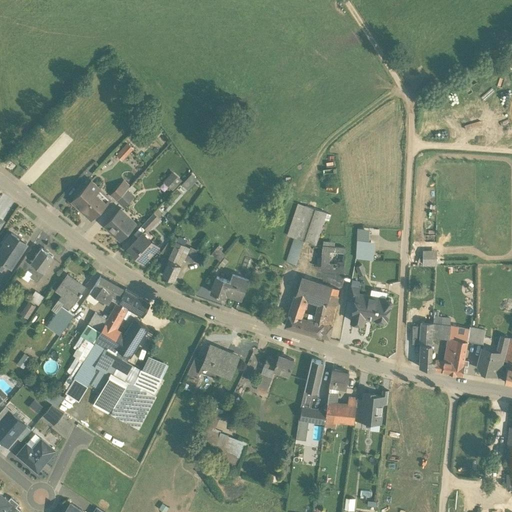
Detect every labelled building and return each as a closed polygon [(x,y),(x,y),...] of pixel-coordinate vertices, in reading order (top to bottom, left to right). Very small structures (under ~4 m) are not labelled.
[(116,152),(122,159),(134,148),(128,141),(116,152)] [(159,185),(164,191),(169,186),(172,189),(180,181),(171,172),(159,185)] [(191,172),(179,185),(185,191),(197,178),(191,172)] [(110,199),(91,181),(73,200),(79,207),(81,205),(93,216),(110,199)] [(121,185),(112,195),(117,199),(126,189),(121,185)] [(126,189),(117,199),(124,206),(133,196),(126,189)] [(305,206),(294,237),(295,237),(303,240),(303,241),(315,245),(326,213),(305,206)] [(132,226),(117,212),(105,224),(120,239),(132,226)] [(152,213),(142,224),(148,230),(158,218),(152,213)] [(12,231),(0,248),(0,257),(0,258),(0,257),(0,266),(2,267),(5,261),(11,265),(27,241),(12,231)] [(141,234),(130,246),(137,253),(136,254),(142,260),(147,254),(149,256),(159,246),(144,232),(141,234)] [(303,240),(295,237),(289,254),(298,257),(303,241),(303,240)] [(356,257),(373,258),(374,241),(356,240),(356,257)] [(185,244),(177,241),(175,245),(179,246),(178,249),(182,250),(185,244)] [(329,242),(324,241),(323,248),(345,250),(345,247),(329,246),(329,242)] [(175,245),(162,274),(174,279),(181,264),(177,263),(182,250),(178,249),(179,246),(175,245)] [(42,248),(32,261),(33,262),(44,270),(49,264),(47,263),(53,256),(47,252),(48,250),(44,247),(43,249),(42,248)] [(199,251),(190,247),(184,259),(192,262),(199,251)] [(323,248),(322,248),(320,267),(343,269),(345,250),(323,248)] [(225,254),(219,249),(216,253),(213,251),(211,253),(219,260),(225,254)] [(298,257),(289,254),(287,261),(295,264),(298,257)] [(24,256),(16,268),(23,274),(27,269),(28,269),(33,262),(32,261),(32,262),(24,256)] [(44,270),(33,262),(28,269),(34,273),(31,277),(37,281),(44,270)] [(67,274),(57,289),(63,294),(59,299),(63,302),(61,305),(68,310),(69,309),(80,294),(81,294),(82,292),(81,291),(85,286),(67,274)] [(232,274),(230,281),(217,276),(211,292),(225,297),(227,293),(242,298),(249,280),(232,274)] [(125,288),(101,275),(96,283),(91,291),(101,298),(107,289),(120,297),(125,288)] [(339,289),(302,276),(293,302),(304,306),(305,303),(307,298),(319,303),(319,300),(328,302),(327,308),(320,335),(329,338),(332,325),(339,297),(337,295),(339,289)] [(359,287),(350,285),(348,299),(355,300),(356,293),(357,293),(359,287)] [(150,302),(126,288),(107,320),(105,323),(114,328),(127,308),(131,310),(133,307),(143,313),(150,302)] [(44,296),(35,290),(30,299),(39,305),(44,296)] [(357,293),(356,293),(355,300),(351,321),(362,323),(364,315),(376,318),(377,320),(384,321),(387,319),(390,305),(392,303),(392,300),(390,298),(388,297),(385,299),(357,293)] [(20,313),(29,318),(36,304),(27,300),(20,313)] [(328,302),(319,300),(319,303),(318,306),(327,308),(328,302)] [(304,306),(293,302),(289,314),(288,314),(285,325),(310,332),(313,324),(314,324),(314,321),(306,319),(308,313),(303,311),(304,306)] [(68,310),(61,305),(47,325),(60,334),(75,314),(69,309),(68,310)] [(314,321),(314,324),(313,324),(310,332),(320,335),(327,308),(318,306),(314,321)] [(433,311),(421,310),(421,314),(424,314),(424,316),(421,316),(421,322),(433,322),(433,311)] [(439,311),(433,311),(433,322),(440,323),(441,323),(441,316),(438,316),(439,311)] [(105,323),(107,320),(96,313),(81,337),(84,338),(77,350),(86,356),(94,341),(99,334),(105,323)] [(134,318),(124,334),(125,335),(123,338),(119,335),(116,334),(111,342),(121,348),(131,354),(148,325),(134,318)] [(433,322),(421,322),(420,327),(420,335),(421,335),(432,336),(433,322)] [(440,323),(433,322),(432,336),(439,336),(440,323)] [(114,328),(105,323),(99,334),(109,340),(111,342),(116,334),(118,331),(114,328)] [(441,323),(440,323),(439,336),(448,337),(449,337),(450,336),(451,324),(441,323)] [(477,327),(470,325),(467,339),(475,341),(477,327)] [(420,327),(413,327),(412,342),(421,342),(421,335),(420,335),(420,327)] [(485,328),(477,327),(475,341),(483,342),(485,328)] [(109,340),(99,334),(94,341),(96,342),(105,348),(109,340)] [(432,336),(421,335),(421,342),(420,366),(435,369),(436,359),(431,359),(432,336)] [(501,335),(496,354),(499,355),(494,373),(500,375),(509,337),(501,335)] [(454,337),(450,336),(449,337),(448,337),(444,360),(453,361),(456,341),(454,341),(454,337)] [(467,339),(457,338),(456,341),(453,361),(455,362),(456,362),(465,363),(464,364),(468,364),(468,359),(464,359),(467,339)] [(121,348),(111,342),(109,340),(105,348),(109,350),(118,355),(121,348)] [(105,348),(96,342),(92,348),(101,353),(106,356),(109,350),(105,348)] [(239,356),(210,344),(204,361),(202,364),(203,365),(231,376),(239,356)] [(491,353),(488,348),(482,346),(478,363),(480,367),(485,368),(484,371),(494,373),(499,355),(496,354),(491,353)] [(92,348),(75,378),(84,383),(101,353),(92,348)] [(101,353),(84,383),(87,385),(89,382),(93,376),(98,367),(110,374),(127,383),(128,381),(124,379),(131,365),(132,364),(118,355),(109,350),(106,356),(101,353)] [(23,366),(30,356),(24,352),(17,362),(23,366)] [(294,359),(279,354),(277,360),(275,359),(272,368),(274,369),(288,374),(294,359)] [(149,355),(142,368),(160,377),(166,364),(149,355)] [(275,359),(267,356),(264,365),(272,368),(275,359)] [(195,357),(187,373),(198,378),(203,365),(202,364),(204,361),(195,357)] [(46,358),(44,371),(56,373),(59,361),(46,358)] [(325,361),(312,358),(305,389),(318,392),(325,361)] [(444,360),(436,359),(435,369),(463,374),(464,364),(465,363),(456,362),(455,362),(453,361),(444,360)] [(160,377),(142,368),(141,368),(140,370),(131,365),(124,379),(128,381),(154,394),(162,378),(160,377)] [(272,368),(264,365),(262,372),(272,376),(274,369),(272,368)] [(110,374),(98,367),(93,376),(105,383),(110,374)] [(349,370),(333,368),(330,384),(327,401),(336,402),(338,386),(344,387),(345,379),(347,379),(349,370)] [(272,376),(262,372),(256,388),(266,392),(272,376)] [(127,383),(110,374),(105,383),(101,389),(97,396),(106,401),(114,405),(127,383)] [(105,383),(93,376),(89,382),(101,389),(105,383)] [(128,381),(127,383),(114,405),(106,401),(103,406),(101,409),(138,430),(156,396),(154,394),(128,381)] [(318,392),(305,389),(300,407),(302,407),(302,406),(311,407),(313,398),(317,396),(318,392)] [(374,392),(365,391),(364,399),(362,418),(363,419),(372,420),(380,420),(382,401),(383,395),(381,395),(374,394),(374,392)] [(97,396),(94,401),(103,406),(106,401),(97,396)] [(364,399),(357,398),(357,404),(356,405),(355,418),(362,418),(364,399)] [(34,399),(30,405),(38,411),(43,405),(34,399)] [(336,402),(327,401),(326,410),(325,419),(335,420),(354,422),(355,418),(356,405),(357,404),(353,403),(350,403),(336,402)] [(52,403),(42,414),(54,424),(64,411),(52,403)] [(5,405),(0,411),(0,419),(1,421),(9,411),(11,409),(5,405)] [(311,407),(302,406),(302,407),(300,418),(325,422),(325,419),(326,410),(311,407)] [(17,436),(26,425),(9,411),(0,421),(0,438),(8,446),(17,436)] [(313,423),(312,443),(322,443),(323,422),(308,421),(308,423),(313,423)] [(26,425),(17,436),(21,440),(30,428),(26,425)] [(222,435),(215,447),(238,459),(244,446),(222,435)] [(41,437),(37,443),(31,437),(26,443),(17,453),(37,471),(45,462),(44,461),(55,449),(41,437)] [(0,491),(0,511),(2,511),(11,501),(8,499),(0,491)] [(19,502),(11,496),(8,499),(11,501),(17,505),(19,502)] [(344,508),(354,509),(355,497),(345,496),(344,508)] [(11,501),(2,511),(17,511),(21,509),(17,505),(11,501)] [(85,511),(70,502),(65,510),(63,508),(60,511),(85,511)]
